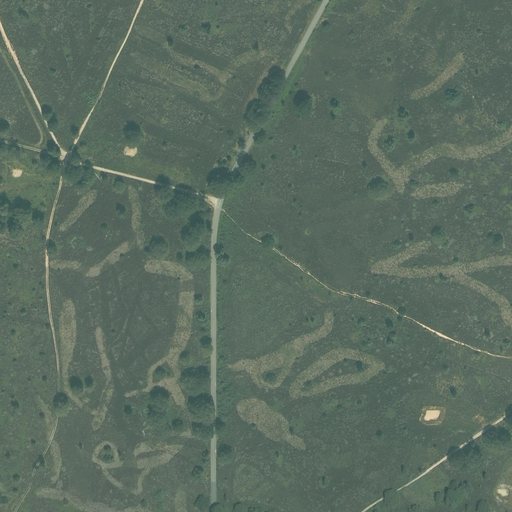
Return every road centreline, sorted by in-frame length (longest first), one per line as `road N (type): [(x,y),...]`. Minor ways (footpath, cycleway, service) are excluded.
road 1 (unclassified): [(213,511),(216,215),(326,0)]
road 2 (track): [(67,159),(47,248),(59,368),(54,428),(14,511)]
road 3 (track): [(220,200),(67,159)]
